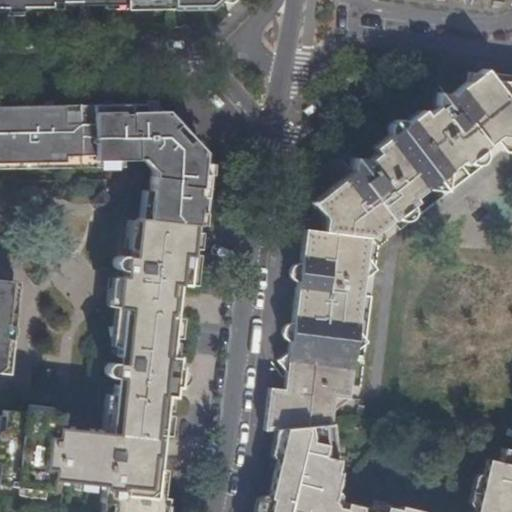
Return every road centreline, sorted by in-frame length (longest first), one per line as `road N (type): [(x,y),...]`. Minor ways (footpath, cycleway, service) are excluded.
road 1 (secondary): [(215,511),(269,132)]
road 2 (residential): [(196,62),(0,63)]
road 3 (residential): [(269,132),(305,133),(417,40)]
road 4 (residential): [(511,22),(408,14),(355,0)]
